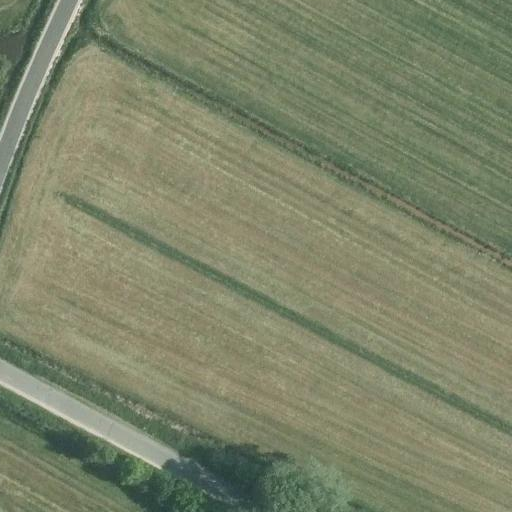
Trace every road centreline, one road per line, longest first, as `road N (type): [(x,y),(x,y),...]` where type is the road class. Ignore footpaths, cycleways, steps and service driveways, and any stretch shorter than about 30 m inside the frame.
road 1 (residential): [(0,372),(263,511)]
road 2 (residential): [(69,0),(0,166)]
